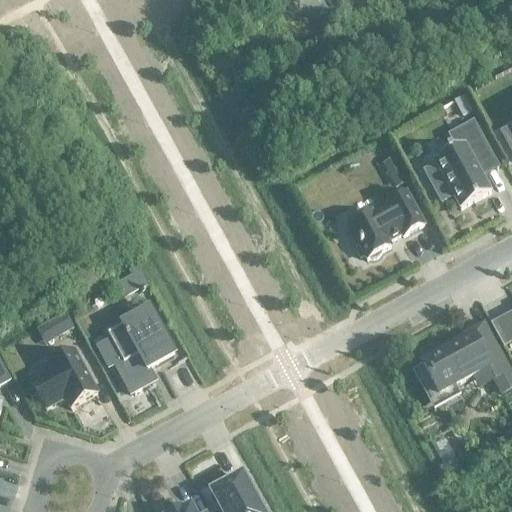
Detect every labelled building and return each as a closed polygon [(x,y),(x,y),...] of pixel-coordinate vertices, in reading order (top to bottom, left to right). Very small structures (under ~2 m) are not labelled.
[(456,104),(454,105),(462,118),(474,112),(466,98),(456,104)] [(498,170),(473,124),(449,138),(456,150),(434,163),(444,182),(433,188),(441,204),(453,198),(460,211),(491,195),(482,178),(483,174),(482,172),(494,166),(497,171),(498,170)] [(402,172),(390,179),(396,190),(408,184),(402,172)] [(380,258),(382,254),(390,249),(388,245),(402,237),(403,239),(424,228),(406,195),(385,206),(387,210),(373,218),(371,214),(348,227),(350,232),(348,234),(356,248),(358,247),(367,262),(369,262),(373,262),(377,261),(380,258)] [(149,288),(141,274),(131,280),(138,294),(149,288)] [(107,336),(111,343),(98,350),(109,369),(115,366),(131,396),(154,383),(149,373),(174,359),(149,313),(107,336)] [(58,321),(52,324),(61,338),(73,331),(65,317),(58,321)] [(473,340),(422,368),(439,398),(489,371),(502,395),(511,389),(511,380),(496,350),(483,358),(473,340)] [(66,402),(70,411),(97,396),(74,354),(47,369),(53,379),(34,389),(46,412),(66,402)] [(0,394),(12,388),(0,365),(0,394)] [(435,447),(433,448),(445,471),(456,465),(445,442),(435,447)] [(259,511),(255,502),(249,491),(242,479),(229,486),(227,483),(213,490),(215,494),(212,495),(221,511),(259,511)]
